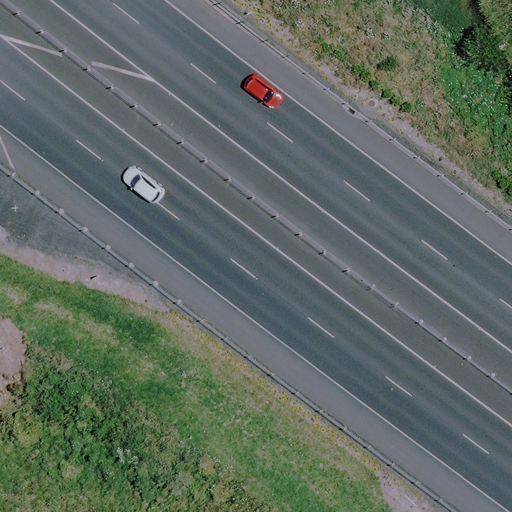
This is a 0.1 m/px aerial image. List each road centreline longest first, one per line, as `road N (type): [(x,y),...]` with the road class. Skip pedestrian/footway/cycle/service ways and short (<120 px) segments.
road 1 (motorway): [(511,476),(0,97)]
road 2 (motorway): [(96,0),(511,310)]
